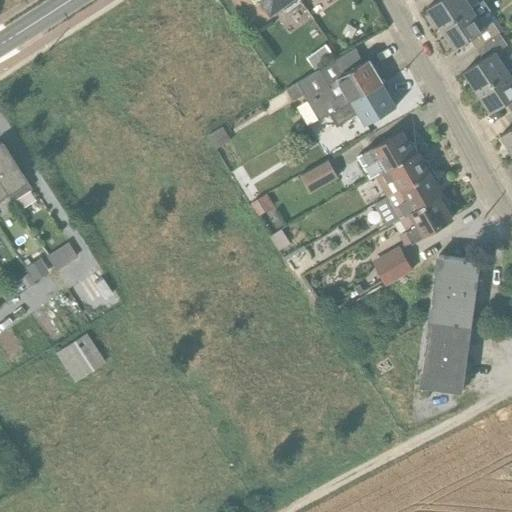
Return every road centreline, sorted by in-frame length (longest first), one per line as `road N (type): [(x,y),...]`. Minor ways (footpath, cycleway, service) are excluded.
road 1 (residential): [(390,0),(511,226)]
road 2 (track): [(288,511),(511,395)]
